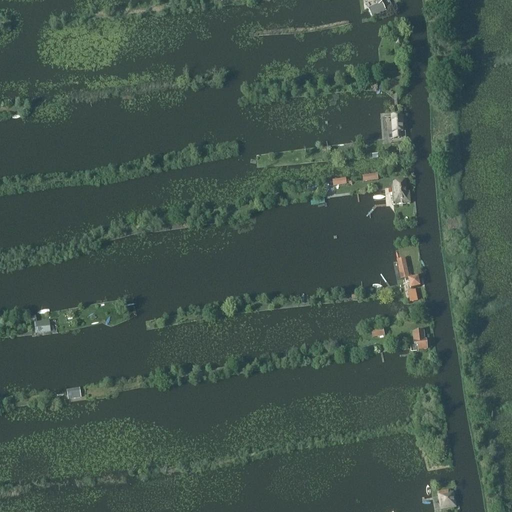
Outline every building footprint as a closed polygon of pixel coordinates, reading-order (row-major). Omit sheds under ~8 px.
[(374,0),(377,5),(368,10),(372,19),(386,12),(385,9),(391,5),(389,0),(374,0)] [(404,117),(391,118),(392,140),(402,140),(402,135),(405,134),(404,117)] [(378,175),(363,177),(364,183),(379,181),(378,175)] [(407,183),(393,184),(395,206),(411,205),(410,192),(408,192),(407,183)] [(405,259),(396,261),(400,280),(408,279),(410,293),(408,293),(410,304),(418,303),(416,290),(421,289),(418,277),(410,279),(405,259)] [(48,323),(35,325),(37,334),(49,332),(48,323)] [(383,330),(371,333),(373,339),(384,336),(383,330)] [(424,333),(413,334),(414,348),(418,348),(418,352),(428,351),(426,341),(425,341),(424,333)] [(41,389),(25,391),(27,402),(42,400),(41,389)] [(66,391),(67,402),(82,400),(80,389),(66,391)] [(444,511),(457,510),(454,492),(448,493),(448,491),(438,493),(438,495),(437,495),(440,511),(444,511)]
